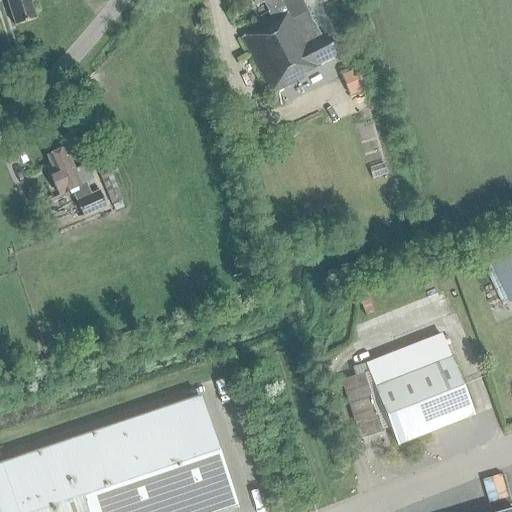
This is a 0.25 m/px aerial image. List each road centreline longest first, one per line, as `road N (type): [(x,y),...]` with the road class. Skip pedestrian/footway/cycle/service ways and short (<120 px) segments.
road 1 (track): [(331,511),(285,371),(286,356),(317,329),(322,274),(340,261),(511,212)]
road 2 (unclassified): [(352,511),(511,451)]
road 3 (unclassified): [(0,121),(27,104),(116,0)]
